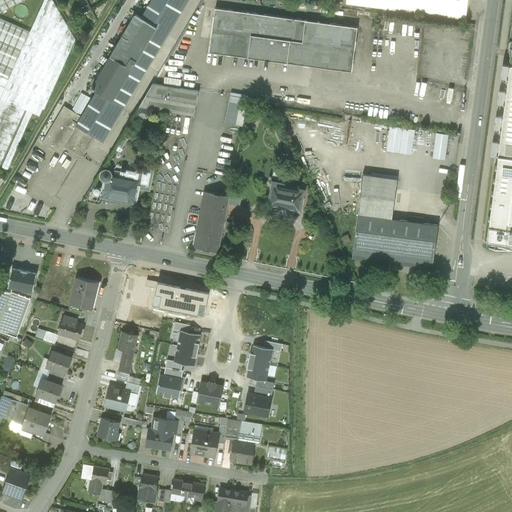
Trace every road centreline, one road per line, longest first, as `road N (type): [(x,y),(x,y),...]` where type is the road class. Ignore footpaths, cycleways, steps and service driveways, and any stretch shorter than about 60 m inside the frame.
road 1 (tertiary): [(123,250),(453,317)]
road 2 (residential): [(453,317),(495,0)]
road 3 (residential): [(36,511),(73,446),(123,250)]
road 4 (track): [(260,479),(393,468),(511,423)]
road 5 (tertiary): [(0,225),(123,250)]
